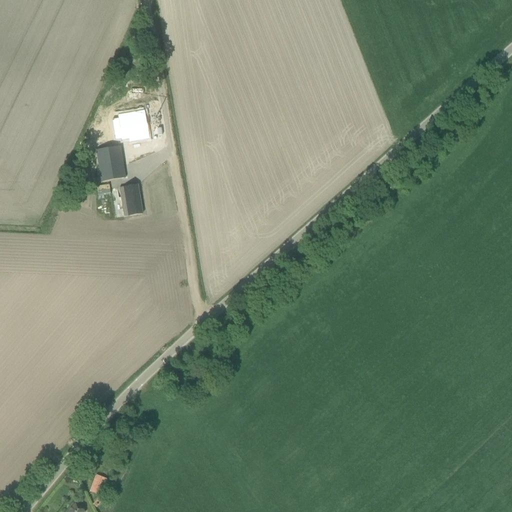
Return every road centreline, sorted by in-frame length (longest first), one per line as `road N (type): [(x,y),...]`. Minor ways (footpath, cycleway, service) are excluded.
road 1 (unclassified): [(23,511),(198,326),(511,49)]
road 2 (track): [(172,160),(198,326)]
road 3 (unclassified): [(144,0),(172,160)]
